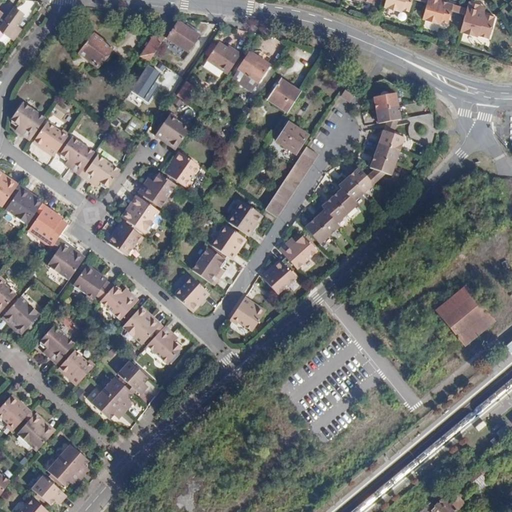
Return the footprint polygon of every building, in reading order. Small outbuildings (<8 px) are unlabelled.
[(414,0),(427,4),(423,19),(439,25),(441,23),(441,22),(455,7),(454,6),(447,3),(442,2),(442,0),(358,0),(361,1),(361,0),(363,0),(372,2),(372,0),(386,0),(384,7),(402,13),(403,10),(409,11),(412,0),(414,0)] [(465,16),(461,33),(477,38),(477,36),(489,40),(495,19),(484,15),(480,14),(482,7),(469,3),(467,10),(455,7),(441,22),(444,23),(448,24),(452,12),(465,16)] [(0,27),(0,29),(15,41),(23,30),(17,26),(26,15),(15,7),(0,27)] [(167,42),(186,55),(199,37),(185,28),(179,24),(167,42)] [(185,28),(199,37),(201,34),(187,24),(185,28)] [(156,34),(141,56),(145,58),(144,60),(149,63),(164,39),(156,34)] [(93,36),(79,55),(98,68),(112,49),(93,36)] [(218,42),(206,60),(228,75),(241,55),(233,50),(231,51),(227,49),(218,42)] [(251,54),(240,72),(259,84),(270,67),(251,54)] [(159,74),(151,69),(136,90),(146,97),(150,100),(159,87),(153,83),(159,74)] [(240,72),(234,81),(252,93),(259,84),(240,72)] [(187,80),(178,95),(189,102),(198,87),(187,80)] [(281,81),(267,101),(288,114),(301,94),(281,81)] [(350,88),(342,98),(350,104),(358,93),(350,88)] [(374,102),(377,114),(399,109),(397,98),(374,102)] [(8,122),(13,126),(17,126),(21,129),(17,134),(28,141),(31,137),(43,119),(20,103),(8,120),(8,122)] [(377,114),(379,127),(386,126),(398,124),(402,123),(399,109),(377,114)] [(169,115),(176,120),(179,117),(171,112),(169,115)] [(169,115),(155,135),(162,139),(163,138),(169,141),(168,143),(173,147),(177,147),(179,148),(190,131),(191,130),(176,120),(169,115)] [(126,132),(133,137),(141,125),(134,119),(130,125),(126,132)] [(32,138),(46,149),(45,151),(45,153),(49,157),(53,156),(67,136),(45,120),(32,138)] [(386,126),(384,133),(393,137),(398,124),(386,126)] [(288,125),(276,143),(294,155),(306,137),(288,125)] [(384,133),(379,146),(400,154),(405,141),(393,137),(384,133)] [(29,142),(45,153),(45,151),(46,149),(32,138),(29,142)] [(70,138),(58,154),(58,157),(63,161),(66,161),(70,164),(67,170),(77,177),(82,169),(93,155),(70,138)] [(379,146),(374,159),(396,167),(400,154),(379,146)] [(303,153),(299,159),(311,167),(315,161),(303,153)] [(171,163),(172,166),(169,170),(167,170),(163,175),(183,189),(188,182),(197,168),(179,156),(177,158),(174,158),(171,163)] [(86,172),(80,179),(90,186),(93,181),(97,184),(99,185),(100,187),(103,190),(106,190),(118,173),(96,157),(86,172)] [(299,159),(296,164),(307,172),(311,167),(299,159)] [(374,159),(370,172),(374,174),(386,178),(391,179),(396,167),(374,159)] [(296,164),(292,170),(304,177),(307,172),(296,164)] [(82,169),(77,177),(80,179),(86,172),(82,169)] [(292,170),(289,175),(300,183),(304,177),(292,170)] [(348,181),(363,198),(373,189),(366,181),(358,172),(348,181)] [(0,207),(10,194),(13,189),(0,179),(0,175),(1,175),(0,174),(0,207)] [(374,174),(366,181),(373,189),(386,178),(374,174)] [(0,175),(0,179),(13,189),(16,186),(1,175),(0,175)] [(141,185),(135,195),(142,200),(157,210),(173,187),(159,177),(156,175),(152,176),(149,180),(150,183),(149,185),(146,189),(141,185)] [(289,175),(285,180),(297,188),(300,183),(289,175)] [(285,180),(281,186),(293,193),(297,188),(285,180)] [(338,189),(341,192),(353,207),(363,198),(348,181),(338,189)] [(13,189),(10,194),(13,197),(17,192),(20,188),(16,186),(13,189)] [(281,186),(278,191),(289,199),(293,193),(281,186)] [(17,192),(32,202),(34,199),(20,188),(17,192)] [(278,191),(274,196),(286,204),(289,199),(278,191)] [(3,211),(25,227),(34,214),(40,205),(41,203),(34,199),(32,202),(17,192),(13,197),(3,211)] [(331,202),(346,219),(356,211),(353,207),(341,192),(331,202)] [(274,196),(271,202),(282,210),(286,204),(274,196)] [(133,197),(122,212),(126,214),(136,199),(133,197)] [(118,217),(120,221),(128,227),(140,235),(155,213),(141,202),(136,199),(126,214),(122,212),(118,217)] [(271,202),(267,208),(278,215),(282,210),(271,202)] [(324,214),(336,228),(346,219),(331,202),(321,210),(324,214)] [(40,205),(34,214),(38,217),(44,208),(40,205)] [(229,227),(249,241),(253,235),(251,234),(254,230),(257,229),(260,224),(259,222),(261,220),(243,207),(233,221),(229,227)] [(38,217),(26,234),(49,250),(50,248),(55,241),(59,236),(66,227),(59,222),(55,220),(57,217),(44,208),(38,217)] [(267,208),(263,213),(275,221),(278,215),(267,208)] [(314,223),(329,241),(339,232),(336,228),(324,214),(314,223)] [(118,223),(126,229),(128,227),(120,221),(118,223)] [(108,237),(105,242),(106,244),(105,245),(123,258),(133,244),(138,238),(126,229),(118,223),(113,230),(114,232),(111,237),(108,237)] [(304,232),(319,250),(329,241),(314,223),(304,232)] [(213,251),(232,265),(237,259),(235,257),(238,253),(241,252),(244,248),(243,245),(245,243),(226,231),(217,245),(213,251)] [(55,241),(50,248),(56,253),(62,245),(55,241)] [(285,247),(277,254),(296,275),(315,257),(301,242),(300,243),(297,243),(294,246),(294,248),(293,249),(290,252),(285,247)] [(285,247),(290,252),(293,249),(289,244),(285,247)] [(56,253),(45,268),(66,283),(80,263),(67,254),(68,250),(62,245),(56,253)] [(67,254),(80,263),(82,260),(68,250),(67,254)] [(207,252),(192,275),(214,291),(220,281),(215,277),(218,273),(222,271),(224,269),(223,265),(224,264),(207,252)] [(260,282),(276,300),(281,295),(294,284),(279,267),(277,269),(275,269),(271,271),(271,274),(266,279),(265,277),(260,282)] [(85,268),(72,286),(86,296),(94,301),(96,298),(106,284),(106,282),(101,277),(98,278),(94,274),(94,272),(89,269),(87,269),(85,268)] [(218,273),(215,277),(220,281),(223,276),(218,273)] [(186,279),(181,285),(183,288),(189,281),(186,279)] [(183,288),(173,300),(189,315),(190,313),(193,313),(197,309),(197,306),(200,302),(202,303),(207,297),(189,281),(183,288)] [(0,284),(0,312),(14,297),(1,286),(0,284)] [(106,284),(96,298),(100,302),(112,289),(106,284)] [(438,310),(469,346),(500,320),(469,284),(438,310)] [(98,304),(119,323),(137,303),(128,295),(123,300),(120,297),(118,296),(119,292),(116,290),(113,291),(112,289),(100,302),(98,304)] [(124,292),(120,297),(123,300),(128,295),(124,292)] [(84,299),(91,304),(94,301),(86,296),(84,299)] [(17,300),(2,317),(15,328),(12,332),(17,337),(21,337),(37,317),(17,300)] [(242,303),(228,323),(234,327),(249,337),(261,319),(260,318),(260,315),(256,313),(253,313),(247,309),(248,307),(242,303)] [(138,311),(120,330),(141,348),(152,335),(156,331),(142,319),(145,315),(140,311),(138,311)] [(142,319),(156,331),(159,328),(145,315),(142,319)] [(0,318),(0,321),(12,332),(15,328),(2,317),(0,318)] [(39,342),(39,347),(43,349),(45,349),(46,350),(50,353),(46,358),(55,366),(73,346),(53,328),(39,342)] [(156,331),(152,335),(155,338),(162,330),(159,328),(156,331)] [(155,338),(145,349),(166,367),(179,353),(178,348),(176,346),(173,346),(172,346),(168,342),(172,336),(164,329),(162,330),(155,338)] [(172,336),(168,342),(172,346),(177,341),(172,336)] [(59,371),(59,374),(65,379),(67,378),(71,382),(70,383),(75,388),(91,370),(86,365),(73,354),(59,370),(59,371)] [(86,365),(91,370),(94,367),(88,362),(86,365)] [(129,365),(117,378),(127,388),(135,395),(139,398),(144,393),(140,389),(142,387),(147,382),(130,366),(129,365)] [(102,394),(124,414),(129,409),(126,405),(128,403),(133,398),(124,390),(114,381),(102,394)] [(94,403),(101,390),(94,386),(87,399),(94,403)] [(124,390),(133,398),(135,395),(127,388),(124,390)] [(90,408),(109,424),(113,420),(116,416),(119,420),(124,414),(102,394),(90,408)] [(0,407),(0,420),(6,426),(12,432),(29,414),(22,409),(21,410),(18,406),(17,404),(13,400),(10,399),(9,398),(0,407)] [(14,436),(34,454),(41,446),(51,436),(38,424),(40,422),(35,417),(31,417),(14,436)] [(38,424),(51,436),(53,433),(40,422),(38,424)] [(4,428),(10,435),(12,432),(6,426),(4,428)] [(58,461),(81,481),(85,475),(82,472),(84,469),(88,465),(69,449),(58,461)] [(47,475),(64,490),(68,486),(71,483),(75,487),(81,481),(58,461),(47,475)] [(477,466),(488,479),(492,477),(480,463),(477,466)] [(0,473),(0,495),(10,482),(11,481),(0,473)] [(133,481),(140,487),(146,480),(139,474),(133,481)] [(473,479),(480,489),(488,483),(481,474),(473,479)] [(465,475),(445,492),(448,495),(456,489),(458,490),(469,480),(465,475)] [(31,492),(48,508),(53,503),(55,501),(59,504),(65,498),(43,478),(31,492)] [(431,511),(455,511),(464,504),(456,495),(448,503),(446,502),(444,499),(431,511)] [(30,499),(24,506),(26,508),(32,501),(30,499)] [(26,508),(22,511),(44,511),(32,501),(26,508)]
